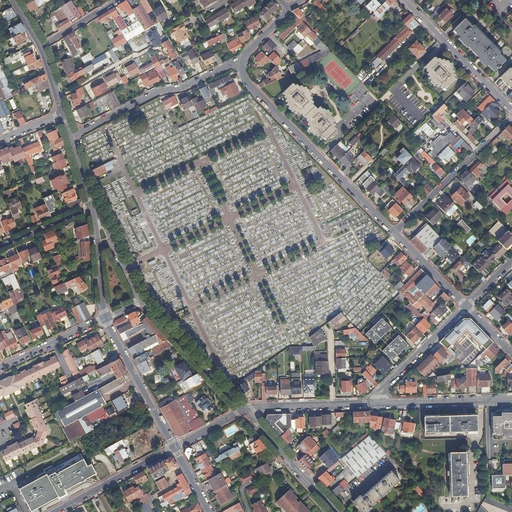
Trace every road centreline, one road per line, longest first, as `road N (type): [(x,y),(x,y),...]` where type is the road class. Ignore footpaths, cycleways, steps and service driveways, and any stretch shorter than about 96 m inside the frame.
road 1 (residential): [(394,232),(249,85),(243,58)]
road 2 (residential): [(70,137),(243,58)]
road 3 (residential): [(394,232),(511,116)]
road 4 (residential): [(511,109),(404,0)]
road 5 (residential): [(245,409),(141,300)]
road 6 (residential): [(104,319),(174,447)]
road 7 (residential): [(369,404),(511,399)]
road 8 (residential): [(466,306),(369,404)]
road 9 (residential): [(55,511),(174,447)]
road 10 (residential): [(336,511),(256,422)]
